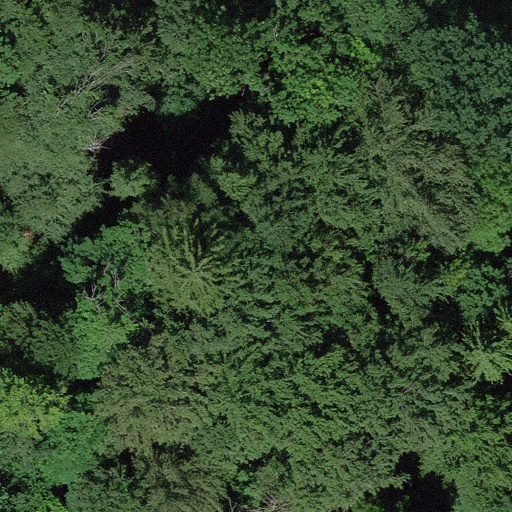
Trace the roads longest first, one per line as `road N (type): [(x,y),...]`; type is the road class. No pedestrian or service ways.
road 1 (track): [(58,0),(405,360),(511,403)]
road 2 (track): [(0,416),(83,511)]
